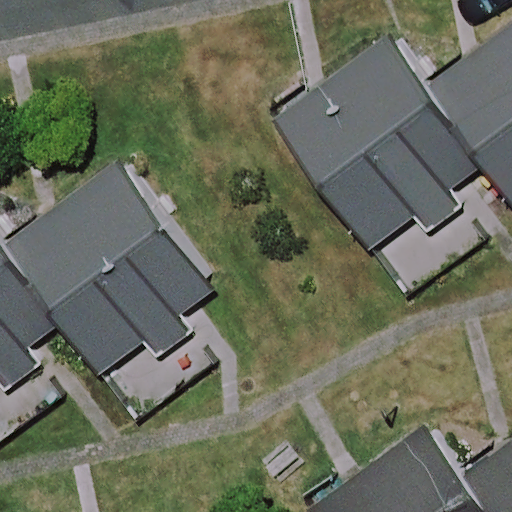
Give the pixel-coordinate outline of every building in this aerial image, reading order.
[(481,167),(511,207),(511,19),(422,89),(481,167)] [(422,89),(385,41),(272,127),(404,301),(481,243),(445,194),(481,167),(422,89)] [(71,320),(147,420),(228,359),(192,311),(221,289),(121,158),(12,242),(71,320)] [(0,449),(71,396),(34,347),(71,320),(12,242),(0,226),(0,449)] [(479,511),(459,486),(415,427),(304,511),(479,511)] [(511,511),(511,445),(459,486),(479,511),(511,511)]
